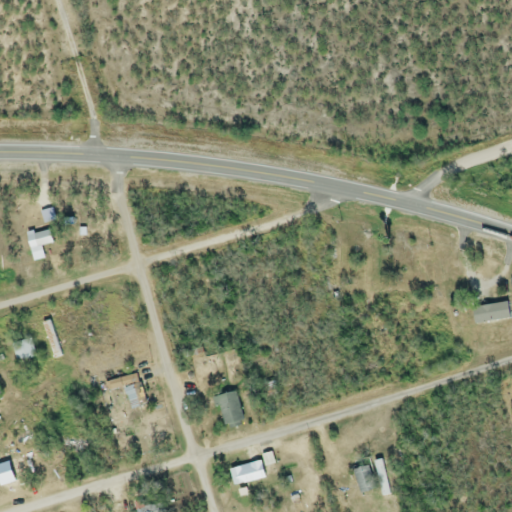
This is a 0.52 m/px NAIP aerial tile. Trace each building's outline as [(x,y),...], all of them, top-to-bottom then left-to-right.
[(55,224),(52,211),(41,213),(43,226),(55,224)] [(29,250),(52,246),(50,233),(26,237),(29,250)] [(510,321),(507,303),(470,309),(473,327),(510,321)] [(16,364),(35,358),(29,340),(10,345),(16,364)] [(146,405),(136,377),(120,383),(130,411),(146,405)] [(244,424),(235,393),(213,399),(222,430),(244,424)] [(67,466),(57,448),(44,455),(54,473),(67,466)] [(373,463),(380,498),(389,496),(382,461),(373,463)] [(264,480),(259,462),(227,472),(232,489),(264,480)] [(375,491),(366,465),(350,471),(359,496),(375,491)]
